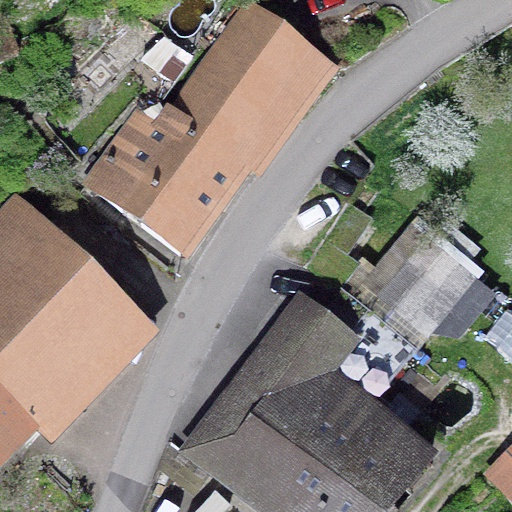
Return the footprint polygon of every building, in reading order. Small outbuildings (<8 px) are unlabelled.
[(270,0),(281,12),(294,0),(270,0)] [(134,114),(81,188),(175,258),(312,65),(315,60),(247,11),(171,118),(164,113),(153,128),(134,114)] [(0,62),(14,57),(4,33),(0,35),(0,62)] [(0,453),(130,319),(1,194),(0,194),(0,453)] [(359,409),(370,397),(405,355),(298,269),(245,339),(263,353),(190,450),(270,511),(380,511),(381,511),(422,461),(359,409)]
